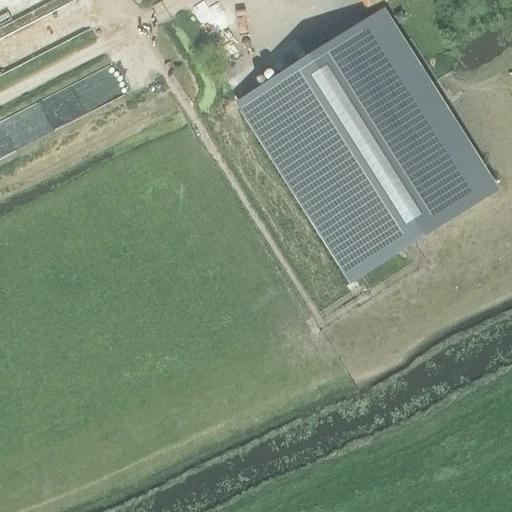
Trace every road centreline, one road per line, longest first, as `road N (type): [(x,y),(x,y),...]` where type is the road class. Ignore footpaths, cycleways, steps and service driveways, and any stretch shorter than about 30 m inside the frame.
road 1 (track): [(139,23),(318,322),(421,264)]
road 2 (track): [(185,0),(0,96)]
